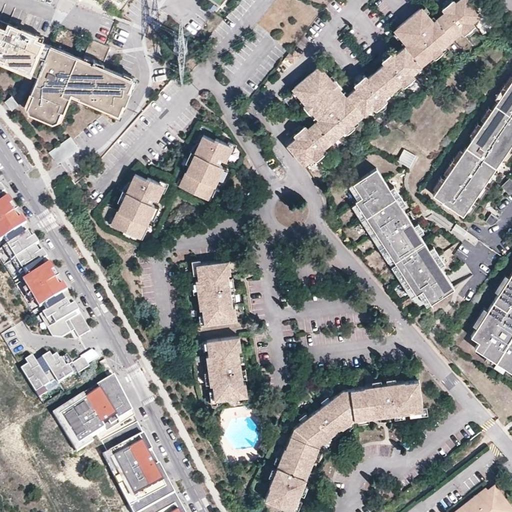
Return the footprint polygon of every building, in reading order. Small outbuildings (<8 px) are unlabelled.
[(479,13),(467,0),(461,0),(437,21),(433,24),(430,20),(421,10),(397,31),(409,45),(395,57),(386,65),(368,81),(358,89),(349,96),(346,100),(343,97),(347,94),(337,82),(333,85),(319,70),(296,90),(309,106),(304,109),(318,124),(308,131),(299,140),(289,147),(302,162),(308,158),(311,162),(315,159),(318,163),(328,154),(326,152),(336,143),(335,143),(346,133),(349,137),(356,130),(353,127),(365,117),(366,117),(375,109),(378,113),(388,105),(384,100),(404,84),(407,88),(418,80),(415,76),(424,68),(423,67),(434,58),(437,63),(445,56),(441,52),(454,41),(455,42),(463,35),(467,38),(477,29),(473,24),(477,21),(473,17),(479,13)] [(482,16),(479,13),(473,17),(477,21),(482,16)] [(43,38),(0,20),(0,63),(28,75),(29,71),(41,41),(43,38)] [(38,75),(50,45),(41,41),(29,71),(38,75)] [(134,79),(50,45),(38,75),(31,92),(33,93),(27,107),(57,119),(61,110),(63,111),(68,96),(119,117),(134,79)] [(293,51),(287,59),(294,65),(296,66),(301,58),(293,51)] [(383,62),(386,65),(395,57),(393,54),(383,62)] [(290,71),(294,65),(287,59),(282,65),(290,71)] [(355,86),(358,89),(368,81),(365,78),(355,86)] [(511,79),(433,195),(463,215),(511,143),(511,79)] [(10,94),(2,99),(9,109),(17,104),(10,94)] [(256,121),(249,114),(244,118),(251,125),(256,121)] [(295,136),(299,140),(308,131),(305,128),(295,136)] [(80,146),(73,136),(52,151),(60,161),(80,146)] [(212,143),(201,138),(195,151),(199,153),(197,158),(193,156),(179,189),(207,201),(211,191),(209,189),(211,186),(213,187),(221,167),(217,166),(219,161),(223,163),(229,147),(213,140),(212,143)] [(402,148),(396,160),(409,167),(416,154),(402,148)] [(306,166),(311,162),(308,158),(302,162),(306,166)] [(390,189),(376,168),(342,190),(420,309),(454,287),(440,266),(429,249),(419,234),(414,225),(401,206),(390,189)] [(145,181),(133,176),(127,190),(131,192),(130,196),(125,195),(112,228),(139,239),(143,230),(141,229),(143,225),(145,226),(153,206),(149,205),(152,199),(155,201),(162,186),(145,179),(145,181)] [(405,203),(394,186),(390,189),(401,206),(405,203)] [(255,193),(260,200),(265,197),(261,190),(255,193)] [(11,202),(6,195),(0,199),(0,237),(2,237),(22,223),(18,216),(16,217),(8,204),(11,202)] [(423,231),(418,222),(414,225),(419,234),(423,231)] [(26,229),(22,223),(2,237),(5,242),(26,229)] [(28,228),(26,229),(5,242),(1,245),(18,272),(23,269),(45,255),(41,247),(38,249),(34,243),(37,241),(28,228)] [(445,264),(433,246),(429,249),(440,266),(445,264)] [(26,275),(49,261),(45,255),(23,269),(26,275)] [(49,271),(54,268),(49,261),(26,275),(21,277),(25,284),(21,286),(29,301),(34,298),(38,305),(41,303),(63,290),(59,283),(57,284),(53,277),(49,271)] [(206,327),(238,322),(236,308),(233,309),(232,303),(225,304),(224,300),(232,299),(229,277),(232,277),(230,263),(197,268),(199,282),(196,282),(201,312),(204,312),(206,327)] [(447,273),(452,282),(471,273),(466,264),(447,273)] [(511,267),(482,315),(511,333),(511,267)] [(57,275),(54,268),(49,271),(53,277),(57,275)] [(66,289),(63,290),(66,296),(69,303),(73,301),(66,289)] [(66,296),(63,290),(41,303),(44,309),(66,296)] [(66,296),(44,309),(38,312),(50,334),(59,335),(72,328),(76,336),(88,329),(78,311),(75,313),(73,310),(69,303),(66,296)] [(511,333),(482,315),(474,335),(482,340),(477,348),(511,369),(511,333)] [(382,332),(388,339),(395,333),(389,326),(382,332)] [(248,399),(247,398),(246,385),(244,385),(243,379),(235,380),(234,376),(242,375),(239,354),(242,353),(240,339),(207,344),(209,358),(206,358),(210,388),(214,388),(216,403),(248,399)] [(97,357),(92,348),(80,356),(81,358),(73,362),(79,372),(89,366),(88,363),(97,357)] [(58,381),(73,372),(68,364),(72,362),(67,353),(60,357),(57,352),(52,355),(50,351),(36,359),(33,354),(26,358),(28,363),(21,367),(39,396),(48,391),(45,386),(56,379),(58,381)] [(111,372),(103,358),(97,361),(105,376),(111,372)] [(133,413),(113,374),(51,411),(75,450),(133,413)] [(264,498),(291,509),(305,475),(301,473),(303,470),(307,471),(320,440),(329,433),(338,425),(348,418),(378,414),(387,413),(421,408),(417,378),(403,380),(402,379),(362,384),(362,385),(341,388),(292,426),(284,447),(282,447),(268,484),(269,484),(264,498)] [(348,418),(338,425),(340,427),(348,421),(348,418)] [(183,511),(142,432),(99,452),(126,502),(131,511),(183,511)] [(329,433),(320,440),(323,441),(330,435),(329,433)] [(510,511),(511,511),(511,510),(493,486),(487,491),(486,488),(477,494),(479,497),(476,500),(473,497),(463,506),(465,508),(461,511),(459,509),(454,511),(510,511)]
